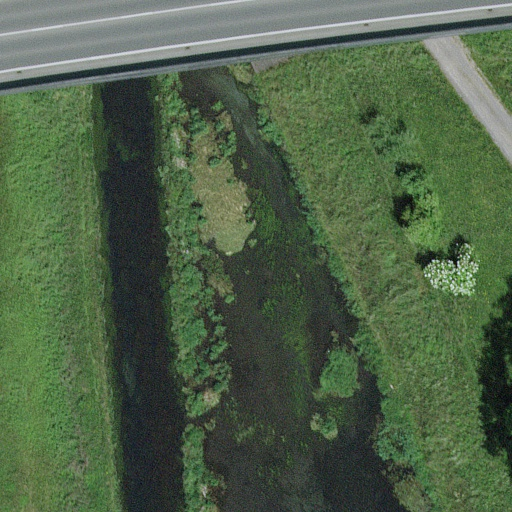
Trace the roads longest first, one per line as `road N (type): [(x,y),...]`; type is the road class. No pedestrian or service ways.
road 1 (secondary): [(0,36),(259,0)]
road 2 (track): [(511,128),(417,0)]
